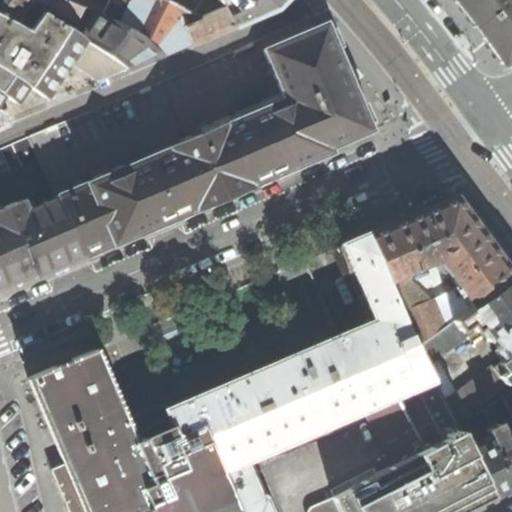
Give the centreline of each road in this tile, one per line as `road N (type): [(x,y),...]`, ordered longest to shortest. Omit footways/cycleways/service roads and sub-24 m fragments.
road 1 (residential): [(480,120),(0,336)]
road 2 (tertiary): [(480,120),(389,0)]
